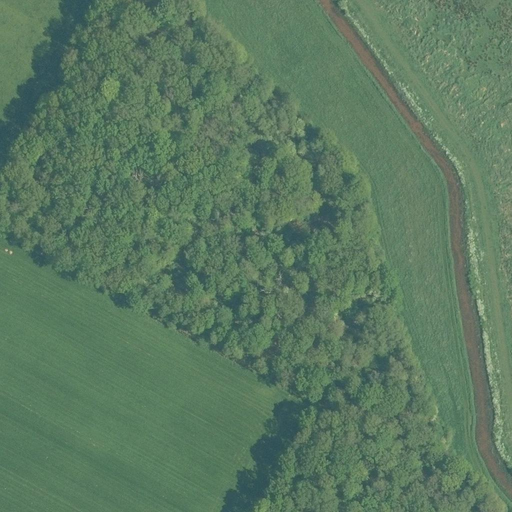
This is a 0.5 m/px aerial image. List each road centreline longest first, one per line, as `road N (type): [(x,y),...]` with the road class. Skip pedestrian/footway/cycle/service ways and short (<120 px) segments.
road 1 (track): [(307,0),(431,172),(472,452),(478,471),(511,506)]
road 2 (track): [(511,407),(478,182),(465,149),(354,0)]
